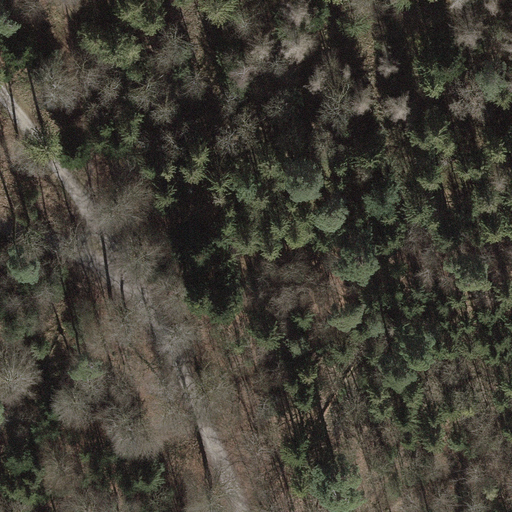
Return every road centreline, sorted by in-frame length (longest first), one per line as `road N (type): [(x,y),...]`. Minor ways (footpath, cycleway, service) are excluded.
road 1 (track): [(124,274),(186,377),(243,511)]
road 2 (track): [(0,98),(70,180),(124,274)]
road 3 (track): [(44,0),(70,180)]
road 4 (track): [(0,229),(124,274)]
